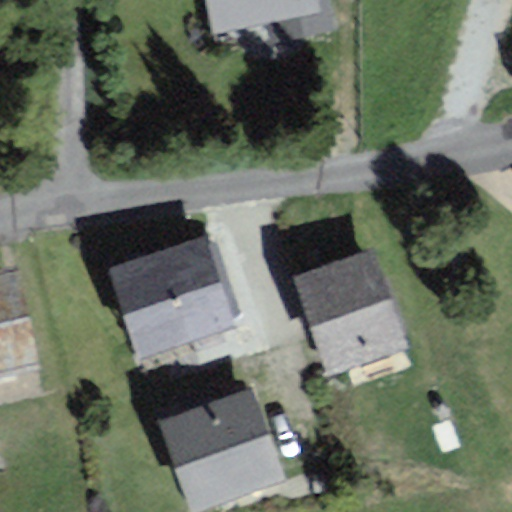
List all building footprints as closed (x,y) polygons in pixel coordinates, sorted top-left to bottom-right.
[(216,0),(222,26),(324,4),(322,0),(216,0)] [(203,247),(118,277),(145,352),(230,323),(203,247)] [(367,256),(305,281),(339,366),(401,341),(367,256)] [(8,271),(0,273),(0,370),(33,362),(8,271)] [(249,395),(169,423),(198,506),(278,479),(249,395)]
